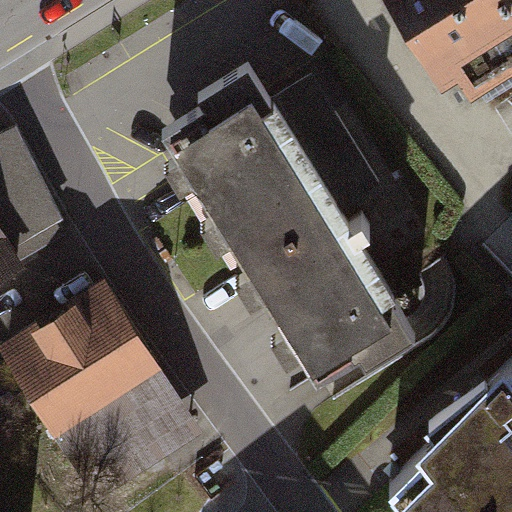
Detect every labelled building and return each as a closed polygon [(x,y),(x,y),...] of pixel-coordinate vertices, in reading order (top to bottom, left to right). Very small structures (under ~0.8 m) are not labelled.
[(511,0),(405,0),(482,122),(511,103),(511,0)] [(258,119),(192,156),(328,392),(423,338),(287,102),(258,119)] [(0,217),(0,287),(30,271),(0,217)] [(117,291),(14,352),(109,510),(212,448),(117,291)] [(511,511),(511,395),(400,491),(416,511),(511,511)]
